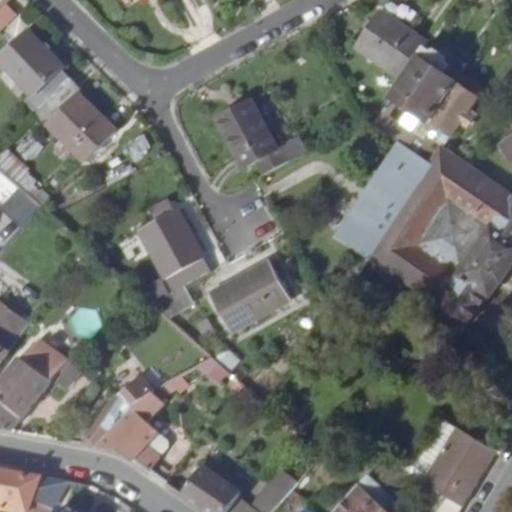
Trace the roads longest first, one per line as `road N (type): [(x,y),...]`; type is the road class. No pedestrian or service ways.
road 1 (residential): [(146,76),(188,70),(324,0)]
road 2 (residential): [(181,511),(118,480),(0,450)]
road 3 (residential): [(229,241),(146,76)]
road 4 (residential): [(55,0),(119,65),(146,76)]
